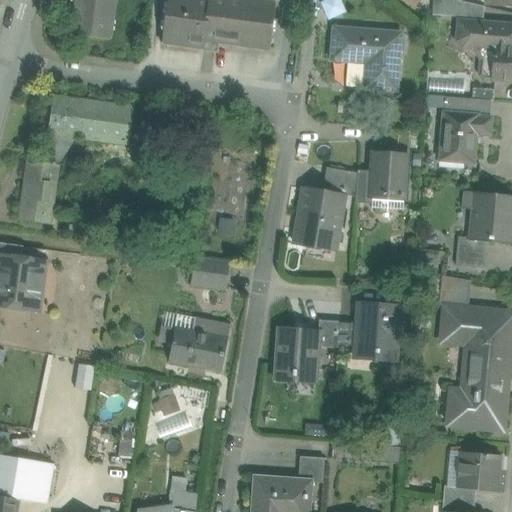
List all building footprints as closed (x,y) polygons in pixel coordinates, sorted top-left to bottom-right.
[(76,0),(72,35),(110,40),(115,0),(76,0)] [(172,0),(166,44),(204,50),(205,42),(269,51),(276,3),(253,0),(172,0)] [(321,0),(320,0),(326,19),(346,13),(341,0),(321,0)] [(460,24),(486,26),(487,9),(462,4),(460,24)] [(511,48),(508,48),(508,41),(511,41),(511,28),(510,28),(510,27),(486,26),(460,24),(459,42),(463,47),(474,48),(478,45),(483,45),(486,50),(488,50),(488,57),(486,57),(481,61),(480,76),(484,80),(491,81),(511,83),(511,48)] [(401,35),(334,29),(331,61),(348,63),(366,64),(364,89),(396,92),(401,35)] [(478,45),(474,48),(474,52),(481,61),(486,57),(488,57),(488,50),(486,50),(483,45),(478,45)] [(366,64),(348,63),(346,88),(364,89),(366,64)] [(463,90),(463,81),(430,79),(429,88),(463,90)] [(494,91),(473,89),(472,100),(491,102),(493,102),(494,91)] [(134,109),(53,98),(48,134),(74,137),(129,145),(134,109)] [(491,102),(446,98),(445,112),(478,116),(478,117),(489,118),(491,102)] [(478,116),(445,112),(440,160),(473,163),(476,134),(478,117),(478,116)] [(489,118),(478,117),(476,134),(490,135),(492,119),(489,118)] [(184,120),(173,118),(170,141),(181,142),(184,120)] [(195,121),(184,120),(181,142),(192,144),(195,121)] [(58,166),(74,137),(48,134),(44,164),(58,166)] [(407,155),(374,152),(373,173),(371,194),(372,194),(404,196),(407,155)] [(44,164),(28,161),(20,220),(50,224),(58,166),(44,164)] [(357,174),(329,169),(325,193),(345,196),(355,198),(357,174)] [(373,173),(357,172),(357,174),(355,198),(355,204),(372,205),(372,194),(371,194),(373,173)] [(325,193),(303,189),(294,244),(335,251),(345,196),(325,193)] [(404,196),(372,194),(372,205),(371,209),(403,211),(404,196)] [(463,209),(473,211),(476,211),(477,195),(465,194),(463,209)] [(493,197),(477,195),(476,211),(473,211),(471,239),(471,240),(488,242),(498,243),(498,241),(511,242),(511,229),(511,223),(510,223),(511,202),(492,200),(493,197)] [(94,228),(70,225),(68,237),(92,240),(94,228)] [(471,239),(458,238),(455,267),(485,270),(488,242),(471,240),(471,239)] [(23,247),(0,244),(0,256),(21,259),(23,247)] [(21,259),(0,256),(0,306),(38,312),(45,263),(21,259)] [(195,259),(191,285),(226,290),(229,264),(195,259)] [(471,282),(441,277),(439,307),(444,307),(468,310),(471,282)] [(438,282),(426,281),(425,294),(437,295),(438,282)] [(412,292),(387,291),(386,307),(399,307),(399,309),(411,310),(412,292)] [(386,307),(359,305),(355,358),(395,361),(399,309),(399,307),(386,307)] [(511,313),(468,310),(444,307),(441,343),(466,345),(510,350),(511,350),(511,339),(511,313)] [(158,343),(172,346),(178,315),(164,313),(158,343)] [(172,346),(169,363),(221,372),(230,325),(178,315),(172,346)] [(339,322),(319,321),(318,332),(319,332),(318,347),(338,348),(338,345),(339,322)] [(352,323),(339,322),(338,345),(351,346),(352,323)] [(318,332),(280,330),(277,364),(276,364),(275,380),(316,383),(318,347),(319,332),(318,332)] [(510,350),(466,345),(462,391),(451,390),(448,426),(503,432),(507,395),(505,395),(510,350)] [(10,355),(0,353),(0,363),(8,365),(10,355)] [(89,389),(94,367),(81,364),(76,386),(89,389)] [(167,405),(156,407),(158,418),(168,416),(167,405)] [(402,434),(383,433),(382,447),(401,448),(402,434)] [(0,437),(0,452),(11,455),(14,440),(0,437)] [(382,447),(373,446),(372,462),(400,464),(401,448),(382,447)] [(502,457),(459,453),(459,454),(463,455),(460,489),(456,488),(456,489),(475,491),(498,493),(498,492),(497,491),(499,470),(500,459),(502,459),(502,457)] [(459,454),(454,454),(451,488),(456,488),(460,489),(463,455),(459,454)] [(53,466),(0,457),(0,497),(20,501),(40,504),(41,500),(47,501),(53,466)] [(324,458),(300,457),(298,480),(309,481),(309,483),(323,483),(324,458)] [(298,480),(256,477),(253,511),(307,511),(309,483),(309,481),(298,480)] [(475,491),(456,489),(456,488),(451,488),(443,487),(442,500),(474,503),(475,491)] [(17,511),(20,501),(0,497),(0,511),(17,511)] [(174,499),(172,509),(188,511),(196,511),(198,503),(174,499)] [(473,511),(474,503),(442,500),(440,511),(473,511)]
